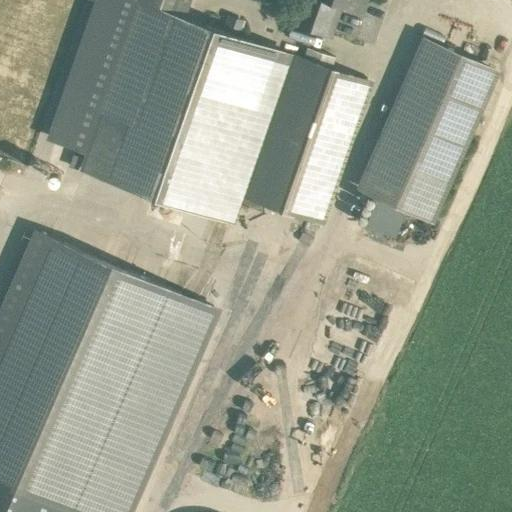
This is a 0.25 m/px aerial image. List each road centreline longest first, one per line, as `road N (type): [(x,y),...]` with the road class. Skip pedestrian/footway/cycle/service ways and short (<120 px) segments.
road 1 (track): [(0,182),(307,294),(420,0)]
road 2 (track): [(408,324),(511,82)]
road 3 (track): [(408,324),(327,511)]
